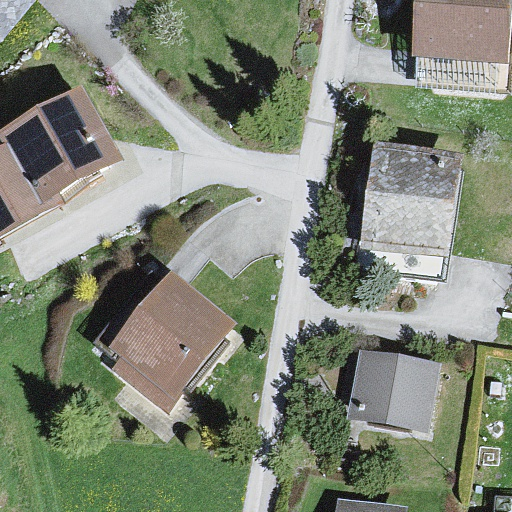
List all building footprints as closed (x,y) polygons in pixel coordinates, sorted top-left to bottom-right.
[(0,0),(0,26),(28,0),(0,0)] [(511,0),(422,0),(419,73),(511,77),(511,0)] [(89,99),(2,147),(13,168),(0,174),(0,255),(2,259),(51,232),(44,220),(130,172),(89,99)] [(469,172),(377,161),(365,253),(457,264),(469,172)] [(179,286),(106,371),(171,427),(244,342),(179,286)] [(444,374),(362,364),(353,439),(434,450),(444,374)]
